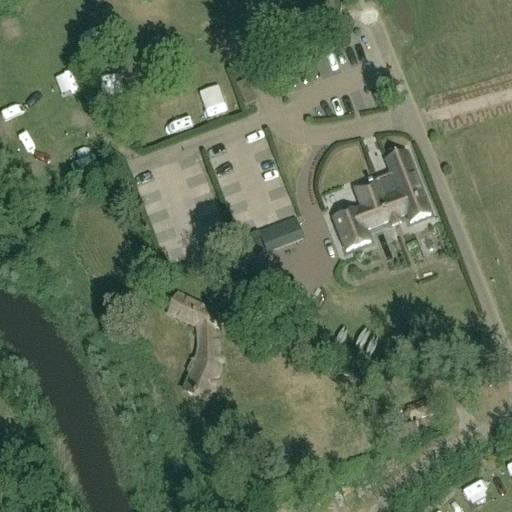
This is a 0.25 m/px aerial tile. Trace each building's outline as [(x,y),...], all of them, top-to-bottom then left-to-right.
[(27,0),(32,13),(49,6),(46,0),(27,0)] [(124,73),(109,80),(116,94),(130,87),(124,73)] [(213,107),(221,128),(237,122),(229,101),(213,107)] [(178,143),(192,138),(186,118),(171,123),(178,143)] [(367,234),(389,225),(392,230),(404,225),(402,220),(408,218),(410,224),(430,216),(407,155),(386,163),(392,178),(379,183),(379,182),(355,191),(362,209),(334,220),(346,253),(370,244),(367,234)] [(44,188),(60,180),(52,164),(36,173),(44,188)] [(243,249),(255,278),(271,272),(259,243),(243,249)] [(218,314),(177,296),(168,316),(199,330),(200,350),(197,363),(192,362),(187,375),(191,378),(184,395),(208,404),(212,395),(216,396),(221,385),(218,383),(221,374),(222,367),(224,365),(224,362),(221,360),(218,345),(216,344),(215,333),(220,327),(218,314)] [(425,403),(407,409),(412,423),(448,412),(444,399),(426,405),(425,403)] [(385,419),(396,444),(420,438),(416,425),(403,429),(400,414),(385,419)]
